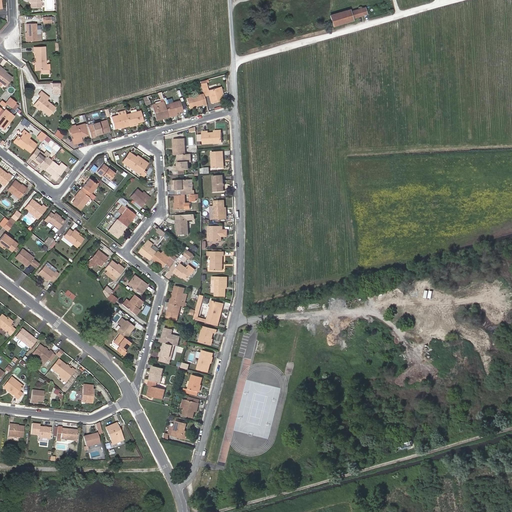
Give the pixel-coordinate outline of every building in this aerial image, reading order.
[(330,15),(333,25),(353,19),(352,17),(366,13),(364,7),(350,11),(349,9),(330,15)] [(37,31),(36,23),(27,23),(27,32),(28,40),(42,40),(42,31),(37,31)] [(37,51),(37,69),(47,68),(46,64),(46,46),(34,47),(35,51),(37,51)] [(0,82),(6,86),(12,78),(6,73),(0,68),(0,82)] [(207,87),(202,88),(203,94),(204,96),(209,95),(211,103),(222,100),(219,87),(208,90),(207,87)] [(35,105),(41,109),(50,115),(55,108),(47,101),(49,98),(41,92),(39,95),(41,97),(35,105)] [(204,96),(203,94),(186,98),(189,108),(202,104),(203,106),(206,105),(204,96)] [(10,97),(6,103),(18,113),(20,110),(17,107),(18,105),(15,103),(16,102),(10,97)] [(179,101),(165,105),(167,113),(168,117),(172,116),(172,114),(177,113),(182,111),(179,101)] [(165,105),(164,102),(152,105),(156,120),(163,118),(162,114),(167,113),(165,105)] [(141,110),(126,114),(129,125),(129,127),(134,125),(133,124),(138,122),(144,121),(141,110)] [(0,118),(0,127),(4,130),(14,117),(6,111),(0,118)] [(126,114),(112,117),(115,128),(120,127),(129,125),(126,114)] [(102,121),(87,125),(91,138),(95,136),(95,135),(105,132),(102,121)] [(74,144),(82,142),(80,137),(87,135),(84,124),(69,128),(70,134),(72,133),(74,139),(73,139),(74,144)] [(60,140),(65,135),(59,129),(54,133),(60,140)] [(23,135),(20,138),(17,142),(26,149),(30,152),(36,144),(29,139),(31,136),(24,131),(21,134),(23,135)] [(222,132),(215,133),(208,133),(208,131),(202,131),(202,143),(222,142),(222,132)] [(47,135),(42,132),(37,137),(42,141),(47,135)] [(17,142),(20,138),(18,137),(14,143),(25,151),(26,149),(17,142)] [(50,140),(49,142),(44,139),(39,146),(54,156),(60,148),(50,140)] [(174,139),(175,155),(178,155),(180,155),(186,154),(185,139),(174,139)] [(36,149),(29,157),(33,160),(39,152),(36,149)] [(221,159),(223,159),(222,151),(211,151),(212,168),(222,167),(221,159)] [(41,168),(44,171),(45,170),(51,161),(39,152),(33,160),(42,167),(41,168)] [(129,152),(122,162),(142,176),(145,172),(142,170),(146,165),(142,161),(140,163),(138,161),(139,159),(136,157),(129,152)] [(191,154),(186,154),(180,155),(180,158),(178,158),(179,166),(175,166),(176,170),(190,169),(190,162),(192,162),(191,154)] [(137,156),(136,157),(139,159),(138,161),(140,163),(142,161),(146,165),(148,163),(137,156)] [(51,161),(45,170),(51,175),(57,179),(66,167),(61,163),(58,166),(51,161)] [(114,173),(108,168),(102,164),(97,171),(109,180),(114,173)] [(0,170),(0,169),(0,182),(3,186),(11,176),(8,174),(7,175),(2,171),(1,172),(0,170)] [(214,176),(215,192),(225,191),(224,175),(214,176)] [(83,192),(87,196),(97,184),(89,177),(80,190),(83,192)] [(173,190),(175,190),(181,190),(183,190),(183,195),(185,195),(190,194),(189,179),(172,180),(173,190)] [(7,190),(19,199),(26,190),(15,180),(7,190)] [(79,209),(89,197),(87,196),(83,192),(80,190),(79,189),(76,193),(78,194),(75,198),(71,203),(79,209)] [(145,197),(142,194),(136,189),(130,196),(141,207),(149,198),(146,195),(145,197)] [(181,195),(176,195),(177,210),(186,209),(185,195),(183,195),(181,195)] [(42,205),(41,206),(31,199),(24,208),(37,218),(45,207),(42,205)] [(211,207),(212,219),(227,218),(227,214),(226,214),(225,208),(225,200),(215,201),(215,207),(211,207)] [(118,220),(126,226),(135,214),(127,208),(118,220)] [(16,210),(10,217),(15,220),(21,214),(16,210)] [(60,218),(54,214),(53,215),(50,213),(44,220),(47,223),(48,221),(58,229),(64,222),(60,218)] [(5,223),(3,226),(8,230),(15,220),(10,217),(8,220),(5,223)] [(118,220),(117,219),(108,231),(117,238),(126,226),(118,220)] [(178,220),(179,235),(189,235),(188,220),(178,220)] [(221,231),(222,231),(222,227),(208,226),(208,241),(221,241),(221,236),(221,231)] [(166,233),(160,228),(157,232),(163,236),(166,233)] [(78,235),(73,231),(72,232),(69,230),(64,237),(76,247),(83,239),(78,235)] [(4,233),(0,237),(0,242),(6,247),(11,251),(17,244),(4,233)] [(145,256),(151,261),(153,258),(157,253),(151,248),(154,245),(148,241),(140,251),(145,256)] [(33,258),(29,255),(21,249),(15,257),(26,266),(33,258)] [(108,258),(98,250),(89,261),(87,263),(91,266),(93,265),(95,267),(97,264),(101,267),(108,258)] [(163,254),(159,251),(157,253),(153,258),(164,268),(167,264),(170,260),(163,254)] [(163,254),(170,260),(172,258),(165,251),(163,254)] [(190,260),(194,255),(188,251),(184,255),(190,260)] [(211,270),(222,271),(222,256),(223,256),(224,252),(208,252),(208,256),(211,256),(211,270)] [(170,260),(174,264),(179,259),(175,255),(174,255),(172,258),(170,260)] [(116,265),(111,261),(105,268),(107,270),(104,273),(110,277),(112,274),(116,277),(122,270),(116,265)] [(47,262),(44,265),(53,272),(55,270),(56,269),(47,262)] [(182,275),(187,280),(193,273),(187,268),(181,263),(174,272),(180,277),(182,275)] [(53,272),(44,265),(38,273),(47,280),(49,277),(52,280),(58,273),(55,270),(53,272)] [(187,268),(193,273),(196,270),(190,265),(187,268)] [(139,279),(137,278),(134,276),(127,283),(140,293),(146,285),(139,279)] [(225,281),(227,281),(228,277),(213,276),(213,280),(215,280),(215,293),(215,297),(225,297),(225,288),(225,281)] [(173,304),(181,306),(184,307),(185,303),(182,302),(184,293),(185,288),(176,286),(172,300),(174,300),(173,304)] [(106,298),(111,291),(106,287),(103,291),(106,298)] [(68,289),(64,294),(73,300),(76,296),(68,289)] [(111,294),(107,299),(113,303),(116,298),(111,294)] [(142,301),(134,295),(129,301),(125,306),(136,315),(140,309),(138,307),(142,301)] [(224,304),(212,301),(211,306),(212,306),(208,320),(217,322),(220,308),(222,309),(224,304)] [(170,303),(169,307),(170,308),(167,318),(177,321),(181,306),(173,304),(170,303)] [(200,310),(196,309),(196,310),(194,320),(205,323),(206,320),(198,318),(200,310)] [(12,322),(8,319),(2,314),(0,316),(0,325),(10,334),(15,329),(12,326),(10,324),(10,323),(12,322)] [(120,325),(115,331),(119,334),(124,338),(129,332),(134,325),(126,319),(124,320),(121,318),(117,322),(120,325)] [(210,344),(212,338),(213,332),(216,333),(217,329),(203,325),(199,341),(210,344)] [(160,338),(159,342),(164,343),(175,346),(178,347),(180,337),(172,335),(173,330),(164,327),(163,332),(165,332),(164,335),(163,335),(162,338),(160,338)] [(27,346),(33,338),(22,329),(16,337),(27,346)] [(124,338),(119,334),(113,342),(119,346),(116,350),(122,355),(125,351),(123,349),(129,342),(125,339),(124,338)] [(36,340),(33,338),(27,345),(31,348),(36,340)] [(175,346),(164,343),(164,347),(163,349),(162,352),(161,352),(160,357),(161,357),(171,360),(175,346)] [(49,350),(48,352),(39,344),(32,353),(38,358),(35,361),(42,366),(44,363),(47,360),(52,353),(49,350)] [(213,353),(202,350),(201,353),(200,358),(197,369),(208,372),(213,353)] [(59,375),(66,380),(74,370),(71,368),(70,369),(61,362),(54,371),(59,375)] [(151,375),(150,381),(158,383),(160,383),(164,369),(153,366),(151,373),(152,373),(152,375),(151,375)] [(202,378),(192,375),(188,390),(188,393),(198,395),(202,378)] [(11,391),(10,392),(15,396),(18,399),(22,393),(19,391),(23,386),(11,377),(5,386),(11,391)] [(158,383),(150,381),(148,386),(150,386),(148,395),(163,399),(165,390),(156,388),(158,383)] [(92,385),(83,385),(82,402),(92,402),(92,398),(90,397),(91,394),(93,394),(93,389),(92,389),(92,385)] [(42,392),(31,391),(30,399),(42,401),(42,392)] [(199,403),(187,400),(184,400),(182,408),(185,408),(184,415),(193,418),(194,411),(196,407),(198,407),(199,403)] [(187,424),(176,421),(175,428),(171,427),(169,434),(165,433),(164,439),(168,440),(169,435),(183,438),(185,431),(187,424)] [(111,443),(122,439),(116,423),(105,428),(111,443)] [(49,438),(50,428),(39,426),(39,425),(31,424),(30,434),(38,435),(37,437),(49,438)] [(18,426),(9,425),(7,436),(22,438),(24,427),(18,426)] [(76,440),(77,430),(62,428),(62,427),(57,426),(56,436),(60,437),(60,438),(76,440)] [(95,435),(95,434),(83,437),(86,446),(99,443),(97,435),(95,435)]
